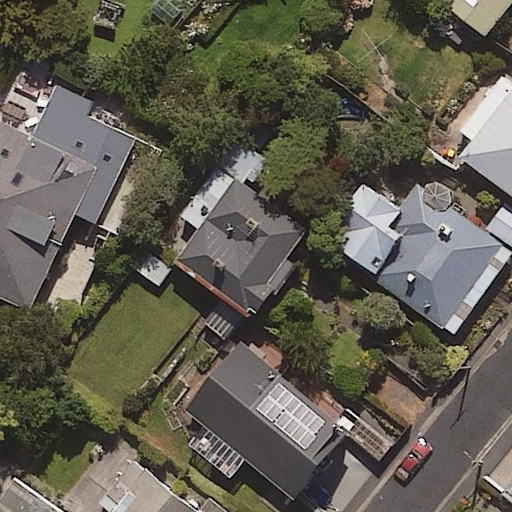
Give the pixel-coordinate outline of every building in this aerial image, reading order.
[(511,2),(511,0),(441,0),(489,35),(511,2)] [(0,294),(32,308),(73,213),(101,225),(139,135),(88,113),(93,100),(23,70),(8,103),(0,99),(0,294)] [(511,79),(500,71),(457,131),(475,143),(466,155),(511,188),(511,79)] [(268,163),(238,141),(185,214),(202,227),(179,259),(258,317),(318,234),(251,185),(268,163)] [(488,229),(420,180),(400,207),(364,181),(323,239),(456,334),(511,255),(511,207),(507,203),(488,229)] [(351,426),(241,340),(188,409),(200,419),(185,438),(234,476),(248,458),(297,496),(351,426)] [(511,453),(491,480),(511,497),(511,453)] [(128,472),(106,455),(85,481),(120,509),(117,511),(227,511),(205,494),(198,502),(141,455),(128,472)] [(62,511),(14,479),(0,499),(0,511),(62,511)]
